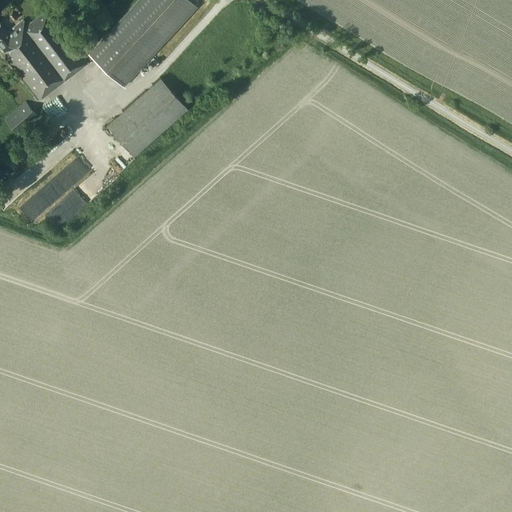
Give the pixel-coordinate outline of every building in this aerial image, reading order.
[(137,0),(86,56),(89,60),(92,57),(122,85),(196,5),(190,0),(137,0)] [(89,60),(86,56),(49,8),(27,25),(23,19),(7,32),(0,23),(0,45),(3,50),(1,52),(38,100),(89,60)] [(160,77),(107,124),(134,155),(187,108),(160,77)] [(37,115),(25,102),(5,119),(17,133),(37,115)] [(64,167),(82,156),(77,149),(60,161),(64,167)] [(71,195),(49,212),(60,227),(82,210),(71,195)]
